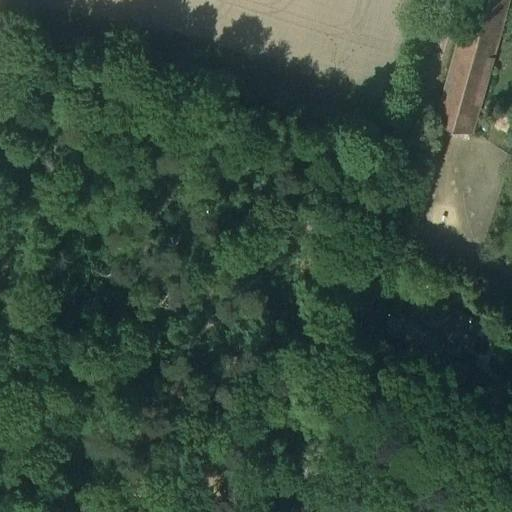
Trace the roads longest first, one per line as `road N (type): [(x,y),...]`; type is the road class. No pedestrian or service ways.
road 1 (tertiary): [(300,511),(446,0)]
road 2 (track): [(351,335),(511,420)]
